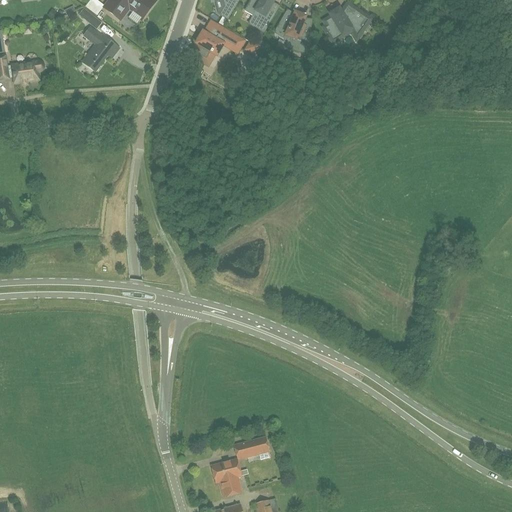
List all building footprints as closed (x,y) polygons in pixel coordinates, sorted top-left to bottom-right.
[(96,18),(104,8),(94,0),(90,0),(84,9),(96,18)] [(110,0),(104,8),(122,21),(130,10),(142,19),(156,1),(154,0),(145,0),(145,1),(144,0),(110,0)] [(221,0),(214,0),(220,15),(224,9),(221,0)] [(221,0),(224,9),(220,15),(227,20),(238,0),(221,0)] [(268,11),(272,4),(274,2),(270,0),(251,0),(252,0),(245,11),(257,18),(253,26),(264,33),(274,15),(268,11)] [(279,7),(272,4),(268,11),(274,15),(278,9),(279,7)] [(347,4),(341,14),(346,21),(355,16),(357,11),(347,4)] [(64,10),(66,16),(71,13),(73,12),(76,11),(73,6),(64,10)] [(96,18),(84,9),(79,15),(92,26),(98,30),(103,23),(96,18)] [(341,34),(343,38),(352,32),(354,35),(360,35),(371,21),(357,11),(355,16),(346,21),(341,14),(339,10),(336,12),(334,13),(329,16),(331,18),(323,22),(326,27),(323,29),(328,38),(327,38),(329,42),(341,34)] [(309,54),(310,35),(303,34),(299,33),(304,21),(305,18),(295,14),(294,16),(289,13),(287,12),(286,14),(280,25),(278,29),(286,34),(283,38),(289,42),(286,48),(297,53),(300,53),(309,54)] [(306,22),(304,21),(299,33),(303,34),(310,35),(311,22),(306,22)] [(191,57),(204,65),(204,64),(208,58),(209,59),(211,55),(216,57),(223,46),(237,54),(244,42),(211,23),(205,32),(204,34),(202,33),(195,45),(197,46),(191,57)] [(84,36),(96,45),(82,63),(95,73),(106,57),(111,52),(115,55),(119,49),(103,36),(102,37),(90,28),(84,36)] [(250,43),(246,51),(254,55),(258,48),(256,46),(250,43)] [(248,80),(258,86),(275,57),(265,52),(248,80)] [(39,63),(38,63),(7,67),(5,57),(0,57),(0,80),(9,79),(8,77),(13,76),(14,84),(30,82),(39,81),(38,73),(39,73),(40,72),(41,72),(42,71),(43,70),(43,69),(43,68),(43,67),(43,66),(43,65),(42,65),(42,64),(41,64),(40,63),(39,63)] [(265,439),(234,447),(238,460),(269,452),(265,439)] [(248,470),(239,472),(236,461),(212,467),(216,483),(220,482),(224,498),(241,493),(237,478),(249,475),(248,470)] [(272,511),(269,501),(254,505),(256,511),(272,511)]
